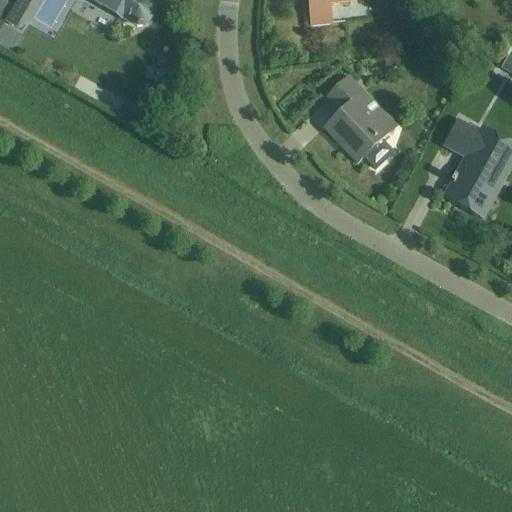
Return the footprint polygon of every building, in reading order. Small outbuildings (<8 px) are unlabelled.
[(0,0),(0,15),(2,16),(8,5),(0,0)] [(90,0),(103,8),(128,22),(132,24),(143,24),(149,18),(151,8),(148,1),(146,0),(90,0)] [(306,0),(309,28),(330,26),(328,7),(348,5),(347,0),(306,0)] [(340,114),(323,131),(356,165),(363,159),(375,172),(393,155),(380,142),(394,129),(347,79),(326,99),(340,114)] [(492,192),(511,156),(511,148),(481,131),(479,136),(457,124),(444,147),(466,160),(444,199),(481,220),(496,195),(492,192)]
